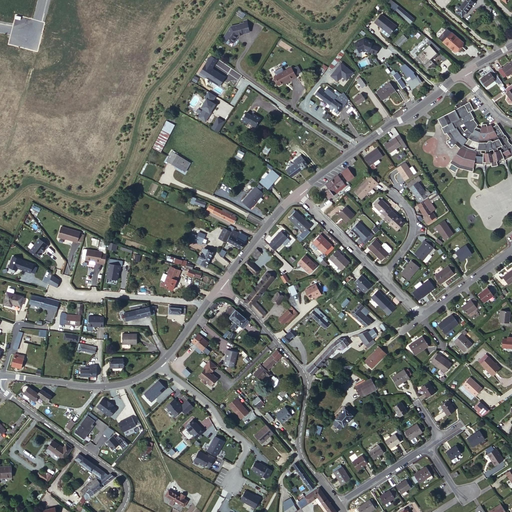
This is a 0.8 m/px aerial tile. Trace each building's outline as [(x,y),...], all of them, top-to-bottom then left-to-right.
[(389,0),(386,0),(382,4),(390,10),(392,9),(408,21),(411,17),(389,0)] [(464,0),(456,13),(462,17),(474,0),(464,0)] [(382,31),(389,36),(397,25),(381,14),(375,22),(381,26),(380,27),(383,29),(382,31)] [(411,17),(408,21),(412,24),(416,17),(413,14),(411,17)] [(231,28),(224,38),(234,44),(236,39),(237,36),(243,35),(242,34),(249,31),(246,22),(243,23),(239,24),(239,25),(231,28)] [(464,43),(451,34),(444,44),(457,53),(464,43)] [(425,45),(428,42),(420,36),(417,39),(425,45)] [(364,38),(355,42),(359,51),(364,49),(369,51),(369,50),(376,53),(379,46),(372,43),(372,42),(368,40),(364,38)] [(424,66),(440,51),(428,42),(425,45),(428,47),(416,59),(420,63),(424,66)] [(330,66),(333,68),(342,56),(340,54),(330,66)] [(219,90),(225,81),(215,75),(221,66),(207,56),(195,75),(204,81),(219,90)] [(341,62),(331,75),(338,80),(341,76),(342,75),(347,79),(353,71),(341,62)] [(322,75),(327,66),(323,63),(318,72),(322,75)] [(415,72),(404,63),(400,66),(408,78),(410,76),(410,77),(407,79),(408,81),(407,82),(412,89),(422,82),(418,76),(417,77),(414,73),(415,72)] [(509,78),(511,76),(511,64),(504,69),(502,67),(499,70),(504,78),(507,76),(509,78)] [(502,83),(492,71),(489,73),(490,74),(481,81),(486,88),(495,81),(499,86),(502,83)] [(293,72),(275,80),(279,89),(290,83),(291,85),(298,82),(293,72)] [(396,73),(393,75),(402,88),(406,86),(398,75),(399,75),(397,72),(396,73)] [(360,76),(356,79),(362,87),(366,84),(360,76)] [(389,81),(377,91),(382,97),(389,93),(390,95),(396,91),(389,81)] [(313,94),(331,105),(334,99),(333,99),(335,95),(325,88),(323,92),(317,88),(313,94)] [(334,99),(331,105),(329,108),(338,114),(340,112),(348,98),(344,92),(335,98),(334,99)] [(361,92),(353,98),(357,104),(365,98),(361,92)] [(216,100),(208,95),(204,101),(206,103),(200,111),(203,113),(198,121),(204,125),(210,117),(209,117),(215,108),(212,106),(216,100)] [(463,149),(468,142),(472,144),(478,147),(477,154),(475,167),(479,168),(483,168),(483,167),(485,167),(485,168),(492,167),(492,170),(498,169),(498,167),(506,163),(511,159),(511,148),(508,143),(509,143),(506,138),(505,139),(497,127),(493,130),(491,128),(488,130),(487,128),(482,127),(481,131),(477,131),(477,128),(474,123),(475,122),(470,114),(468,115),(464,108),(437,123),(442,131),(442,132),(445,138),(447,137),(451,142),(447,145),(449,149),(452,152),(456,148),(460,153),(463,149)] [(245,115),(240,122),(253,130),(259,122),(251,116),(250,118),(245,115)] [(162,153),(175,125),(166,121),(153,148),(162,153)] [(213,133),(218,136),(224,127),(219,124),(213,133)] [(407,147),(400,136),(385,146),(390,154),(402,147),(404,150),(407,147)] [(383,156),(377,148),(364,158),(370,166),(374,163),(376,166),(381,162),(379,160),(383,156)] [(474,175),(475,167),(477,154),(469,152),(463,149),(460,153),(450,166),(459,171),(466,174),(474,175)] [(170,153),(164,162),(183,173),(189,164),(170,153)] [(288,177),(305,166),(298,156),(291,161),(293,163),(283,169),(285,172),(288,177)] [(407,164),(398,170),(406,182),(415,176),(407,164)] [(348,168),(341,172),(348,181),(354,176),(348,168)] [(279,177),(274,171),(272,170),(268,175),(266,173),(261,177),(263,179),(260,183),(269,191),(273,187),(271,185),(279,177)] [(329,200),(335,196),(333,193),(345,184),(338,174),(326,184),(329,188),(323,192),(329,200)] [(370,177),(368,179),(376,187),(378,185),(370,177)] [(376,187),(368,179),(354,192),(362,200),(376,187)] [(416,181),(407,186),(410,190),(418,185),(416,181)] [(263,194),(266,191),(256,182),(252,186),(255,189),(256,188),(263,194)] [(333,193),(335,196),(347,186),(345,184),(333,193)] [(418,185),(410,190),(419,204),(430,196),(428,193),(424,195),(418,185)] [(256,202),(263,194),(256,188),(255,189),(242,204),(250,211),(257,203),(256,202)] [(264,195),(263,194),(256,202),(257,203),(260,205),(264,201),(261,199),(264,195)] [(436,196),(418,207),(426,220),(424,221),(428,226),(436,220),(428,209),(440,201),(436,196)] [(380,217),(384,221),(392,212),(386,206),(386,204),(382,200),(375,208),(382,215),(380,217)] [(194,203),(192,208),(200,211),(203,206),(194,203)] [(347,208),(339,216),(347,224),(356,216),(347,208)] [(209,209),(207,213),(232,224),(234,219),(209,209)] [(294,209),(287,216),(303,232),(310,225),(294,209)] [(392,212),(384,221),(396,234),(405,225),(392,212)] [(359,243),(361,245),(370,236),(358,224),(350,232),(360,242),(359,243)] [(80,230),(62,225),(59,235),(78,240),(80,230)] [(444,225),(435,231),(438,236),(444,244),(453,238),(444,225)] [(232,231),(225,227),(220,237),(227,241),(232,231)] [(234,244),(239,234),(232,231),(227,241),(234,244)] [(204,238),(191,232),(189,239),(202,244),(204,238)] [(280,232),(273,239),(280,246),(287,238),(280,232)] [(323,253),(331,245),(319,232),(311,240),(309,242),(309,244),(315,249),(316,249),(318,247),(323,253)] [(247,238),(239,234),(234,244),(242,248),(247,238)] [(361,245),(363,248),(372,239),(370,236),(361,245)] [(40,238),(31,250),(38,256),(40,256),(46,247),(46,248),(49,245),(40,238)] [(375,242),(367,249),(380,264),(392,252),(386,246),(384,247),(381,249),(375,242)] [(423,243),(414,257),(423,264),(424,263),(427,265),(431,259),(428,257),(433,250),(432,250),(424,244),(423,243)] [(323,253),(327,256),(334,248),(331,245),(323,253)] [(97,259),(97,260),(106,262),(108,252),(103,251),(103,250),(86,247),(85,247),(83,255),(84,257),(97,259)] [(204,247),(201,254),(209,258),(213,252),(204,247)] [(459,259),(469,252),(467,249),(457,256),(459,259)] [(256,250),(251,256),(255,260),(260,253),(256,250)] [(336,252),(328,260),(340,272),(348,264),(336,252)] [(473,258),(469,252),(459,259),(462,264),(468,260),(469,261),(473,258)] [(198,259),(207,264),(209,258),(201,254),(198,259)] [(306,254),(298,263),(309,273),(317,264),(306,254)] [(15,256),(10,267),(14,268),(18,269),(19,268),(23,270),(23,271),(31,274),(35,266),(22,260),(15,256)] [(205,268),(207,264),(198,259),(196,263),(205,268)] [(250,259),(246,263),(256,273),(261,268),(250,259)] [(122,265),(110,263),(108,277),(119,279),(120,270),(121,270),(122,265)] [(409,263),(399,277),(408,284),(418,270),(409,263)] [(454,274),(457,271),(451,263),(447,266),(454,274)] [(441,285),(454,274),(447,266),(434,277),(441,285)] [(194,273),(188,270),(186,275),(192,278),(193,277),(198,279),(200,274),(194,272),(194,273)] [(172,271),(165,287),(163,286),(162,289),(173,293),(180,273),(172,271)] [(264,278),(257,286),(263,291),(274,277),(268,272),(265,275),(264,275),(263,277),(264,278)] [(49,284),(58,287),(60,280),(53,274),(49,284)] [(360,275),(352,283),(363,293),(371,285),(360,275)] [(427,280),(415,290),(412,293),(414,297),(418,294),(422,298),(422,299),(434,289),(427,280)] [(315,286),(304,292),(309,301),(314,299),(321,295),(315,286)] [(6,291),(2,302),(11,305),(12,302),(20,304),(22,296),(12,293),(13,289),(13,288),(8,287),(7,288),(6,291)] [(261,293),(255,288),(248,296),(254,301),(259,295),(260,296),(262,294),(261,293)] [(369,298),(386,316),(393,310),(388,304),(376,292),(369,298)] [(491,292),(482,299),(487,307),(497,300),(491,292)] [(34,295),(32,302),(58,309),(61,301),(47,298),(47,299),(34,295)] [(248,296),(245,300),(261,315),(265,311),(254,301),(248,296)] [(272,297),(268,303),(275,307),(279,300),(272,297)] [(345,307),(350,301),(346,299),(341,305),(345,307)] [(235,319),(242,312),(232,304),(229,307),(230,308),(227,312),(235,319)] [(370,313),(362,304),(353,311),(365,328),(372,323),(367,315),(370,313)] [(153,313),(151,305),(123,311),(125,319),(153,313)] [(475,305),(466,312),(472,320),(481,313),(475,305)] [(328,320),(318,308),(311,314),(326,332),(331,328),(326,322),(328,320)] [(295,317),(289,310),(286,312),(291,317),(284,323),(286,325),(295,317)] [(250,318),(242,312),(235,319),(232,323),(235,326),(237,326),(240,322),(244,326),(250,318)] [(291,317),(286,312),(280,318),(284,323),(291,317)] [(104,315),(89,315),(88,325),(104,325),(104,315)] [(438,327),(444,336),(461,325),(456,316),(453,318),(451,317),(438,327)] [(207,324),(202,329),(216,340),(220,334),(207,324)] [(299,334),(294,328),(285,336),(290,341),(294,339),(292,337),(295,335),(296,336),(299,334)] [(200,330),(194,337),(198,341),(205,347),(211,339),(200,330)] [(123,332),(123,342),(137,342),(137,333),(123,332)] [(367,332),(358,336),(368,349),(375,344),(367,332)] [(461,333),(451,345),(461,356),(470,347),(461,339),(464,335),(461,333)] [(23,337),(17,336),(15,347),(20,348),(23,337)] [(420,337),(407,346),(414,355),(427,347),(420,337)] [(341,344),(334,349),(337,353),(341,350),(343,354),(348,351),(346,343),(341,344)] [(381,345),(367,360),(373,367),(388,353),(381,345)] [(325,357),(328,361),(337,353),(334,349),(325,357)] [(239,352),(228,350),(227,354),(228,354),(225,365),(235,367),(239,352)] [(278,350),(264,366),(269,370),(283,355),(278,350)] [(23,367),(25,358),(20,357),(21,353),(18,352),(14,365),(23,367)] [(269,370),(271,372),(285,357),(283,355),(269,370)] [(430,363),(432,365),(439,356),(437,355),(430,363)] [(439,356),(432,365),(445,375),(452,366),(439,356)] [(310,371),(314,375),(328,361),(325,357),(310,371)] [(123,366),(123,358),(111,358),(111,366),(123,366)] [(211,370),(217,364),(211,358),(205,364),(206,365),(200,371),(203,374),(202,375),(206,379),(207,378),(211,382),(218,374),(214,370),(213,371),(211,370)] [(488,362),(480,369),(491,381),(499,374),(488,362)] [(261,363),(257,367),(259,369),(261,367),(267,373),(269,370),(264,366),(261,363)] [(91,367),(90,376),(98,376),(99,365),(91,365),(91,367)] [(81,375),(90,376),(91,367),(82,366),(81,375)] [(407,367),(395,375),(400,383),(413,375),(407,367)] [(153,400),(168,387),(161,379),(146,392),(153,400)] [(471,380),(464,388),(476,399),(484,391),(471,380)] [(379,388),(375,382),(365,386),(364,385),(359,387),(358,387),(361,391),(364,396),(379,388)] [(428,382),(420,388),(427,398),(434,392),(428,382)] [(33,401),(38,394),(35,393),(23,384),(18,391),(33,401)] [(287,386),(280,392),(284,397),(291,390),(287,386)] [(38,394),(43,397),(46,392),(39,387),(35,393),(38,394)] [(46,392),(43,397),(49,401),(53,396),(46,392)] [(103,395),(97,404),(111,413),(117,405),(114,403),(114,402),(110,399),(109,400),(103,395)] [(254,402),(261,410),(267,405),(259,396),(254,402)] [(177,398),(169,404),(172,407),(170,409),(177,416),(184,409),(188,413),(196,406),(190,399),(184,404),(183,405),(180,401),(177,398)] [(403,399),(395,404),(401,415),(409,410),(403,399)] [(233,401),(227,409),(241,420),(247,413),(233,401)] [(448,401),(440,406),(446,415),(454,410),(448,401)] [(474,409),(483,418),(490,410),(480,402),(474,409)] [(287,407),(278,414),(286,424),(295,416),(287,407)] [(350,408),(348,410),(354,416),(356,414),(350,408)] [(344,426),(345,428),(355,417),(354,416),(348,410),(347,409),(337,419),(338,419),(344,426)] [(96,418),(88,413),(75,431),(77,432),(75,435),(83,440),(94,424),(93,423),(96,418)] [(268,418),(274,425),(277,422),(271,415),(268,418)] [(123,431),(137,426),(133,416),(119,422),(123,431)] [(187,425),(198,438),(207,431),(201,424),(200,424),(195,418),(187,425)] [(341,429),(344,426),(338,419),(335,422),(335,424),(339,429),(341,429)] [(73,420),(67,428),(71,431),(77,422),(73,420)] [(417,422),(405,430),(409,438),(410,437),(414,435),(422,430),(417,422)] [(268,438),(274,433),(266,425),(255,435),(261,442),(267,437),(268,438)] [(479,429),(466,437),(472,445),(484,437),(479,429)] [(113,434),(106,440),(113,449),(120,443),(113,434)] [(218,456),(226,442),(217,436),(209,451),(218,456)] [(397,436),(387,442),(392,450),(402,443),(397,436)] [(51,443),(43,453),(59,466),(71,449),(65,445),(61,450),(51,443)] [(152,447),(146,444),(141,455),(149,459),(152,454),(150,453),(152,447)] [(454,444),(444,451),(449,459),(451,461),(453,462),(457,459),(454,455),(459,452),(454,444)] [(380,447),(370,453),(375,462),(386,455),(380,447)] [(496,447),(487,453),(494,464),(504,458),(496,447)] [(211,467),(216,458),(210,455),(209,456),(201,451),(196,460),(206,466),(207,465),(211,467)] [(107,477),(78,455),(77,454),(72,460),(96,477),(82,495),(86,499),(94,491),(107,477)] [(364,458),(354,464),(359,472),(369,466),(364,458)] [(264,478),(268,480),(269,480),(273,473),(269,470),(260,465),(260,466),(257,464),(253,471),(256,472),(255,474),(264,479),(264,478)] [(299,465),(294,469),(310,489),(315,486),(299,465)] [(0,467),(0,477),(11,478),(10,467),(0,467)] [(426,467),(414,475),(418,482),(431,474),(426,467)] [(41,470),(37,478),(48,483),(52,476),(41,470)] [(344,470),(333,476),(341,488),(351,481),(344,470)] [(113,480),(107,477),(94,491),(98,495),(113,480)] [(411,487),(407,480),(397,486),(401,494),(411,487)] [(323,505),(320,507),(322,511),(328,511),(333,509),(318,489),(304,497),(307,501),(315,495),(323,505)] [(168,490),(165,496),(171,500),(168,504),(172,506),(171,508),(176,511),(180,511),(187,501),(183,499),(184,496),(181,494),(179,497),(168,490)] [(98,495),(94,491),(86,499),(84,500),(89,505),(98,495)] [(390,491),(380,498),(384,504),(385,504),(386,506),(390,503),(389,501),(394,498),(394,497),(390,492),(390,491)] [(247,492),(242,501),(256,510),(262,500),(259,498),(258,499),(247,492)] [(307,501),(304,497),(296,501),(299,507),(307,501)] [(369,499),(357,507),(359,511),(367,511),(375,507),(369,499)] [(499,503),(486,511),(504,511),(505,511),(499,503)]
